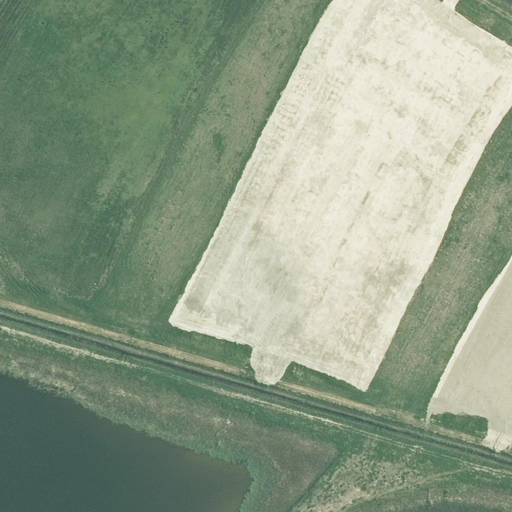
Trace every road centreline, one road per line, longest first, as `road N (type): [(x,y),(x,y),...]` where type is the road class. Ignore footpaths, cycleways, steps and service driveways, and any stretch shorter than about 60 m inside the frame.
road 1 (track): [(0,330),(511,476)]
road 2 (track): [(324,511),(384,484),(492,471)]
